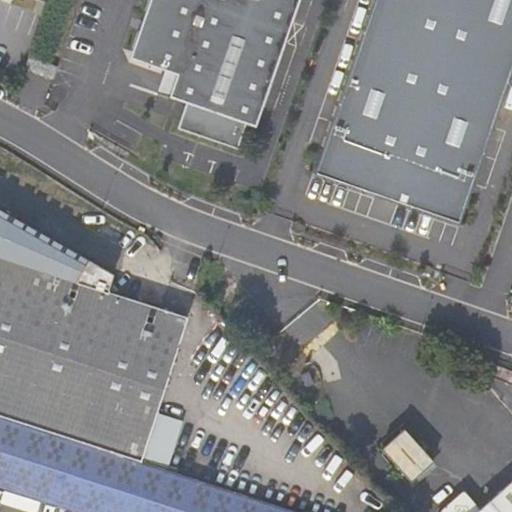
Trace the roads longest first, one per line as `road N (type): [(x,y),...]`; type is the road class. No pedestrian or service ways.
road 1 (residential): [(511,338),(181,225),(0,118)]
road 2 (unknown): [(338,0),(298,123),(292,181),(474,250)]
road 3 (unknown): [(249,248),(338,364),(395,421)]
road 4 (unknown): [(61,152),(113,0)]
road 5 (unknown): [(474,250),(511,129)]
